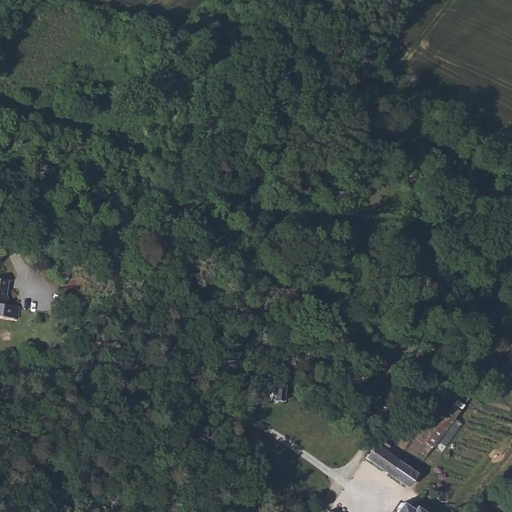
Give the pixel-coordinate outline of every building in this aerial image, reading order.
[(0,314),(17,317),(19,305),(6,303),(6,299),(4,298),(6,279),(0,278),(0,314)] [(278,384),(269,383),(268,399),(277,400),(278,384)] [(428,435),(421,446),(429,452),(463,405),(454,399),(428,435)] [(369,445),(361,456),(406,488),(409,483),(406,480),(410,474),(369,445)] [(418,511),(406,503),(403,508),(394,501),(385,511),(418,511)]
